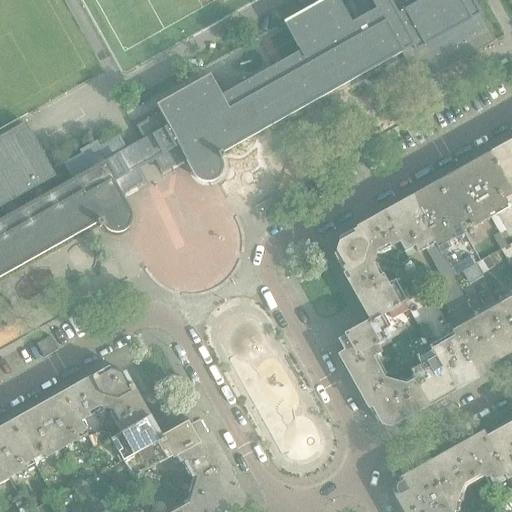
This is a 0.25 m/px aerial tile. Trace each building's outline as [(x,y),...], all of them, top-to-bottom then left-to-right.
[(221,154),(400,53),(413,76),(424,69),(429,78),(494,42),(471,0),(393,0),(389,3),(387,0),(369,0),(375,10),(351,24),(337,0),(323,0),(282,23),(299,53),(221,97),(209,75),(155,105),(160,114),(137,127),(144,140),(141,142),(151,160),(154,159),(162,172),(181,161),(182,162),(185,160),(193,175),(197,179),(201,182),(206,183),(209,182),(213,181),(217,178),(220,173),(221,169),(221,164),(219,160),(223,158),(221,154)] [(0,207),(54,177),(24,124),(0,137),(0,207)] [(0,277),(96,223),(99,228),(103,226),(106,229),(110,232),(114,233),(119,233),(124,231),(127,228),(130,224),(131,219),(130,214),(129,212),(120,196),(124,194),(123,193),(142,182),(135,170),(138,168),(127,147),(126,146),(123,147),(117,138),(98,148),(95,142),(80,151),(82,155),(64,165),(73,180),(0,220),(0,277)] [(511,144),(502,150),(498,150),(489,155),(511,196),(511,144)] [(503,201),(511,196),(489,155),(480,160),(478,163),(459,174),(449,180),(445,179),(436,185),(459,226),(467,221),(470,226),(488,216),(499,234),(492,238),(499,250),(507,246),(500,235),(505,232),(498,219),(491,214),(506,205),(503,201)] [(439,243),(453,235),(450,230),(459,226),(436,185),(427,190),(425,193),(396,209),(393,209),(381,215),(398,243),(405,255),(416,249),(418,254),(426,249),(444,282),(461,273),(447,248),(443,250),(439,243)] [(398,243),(381,215),(338,240),(339,243),(337,244),(336,248),(372,259),(374,251),(384,246),(386,249),(398,243)] [(375,276),(370,266),(372,259),(336,248),(335,252),(336,254),(333,256),(370,322),(379,318),(388,313),(404,304),(408,302),(398,284),(395,279),(384,285),(378,274),(375,276)] [(494,268),(488,258),(477,265),(482,275),(494,268)] [(401,278),(415,270),(404,266),(403,271),(405,274),(400,277),(401,278)] [(430,289),(419,268),(415,270),(401,278),(402,280),(412,274),(422,293),(430,289)] [(456,286),(452,278),(442,284),(446,292),(456,286)] [(478,309),(472,297),(465,301),(472,312),(478,309)] [(511,297),(499,305),(511,329),(511,297)] [(410,300),(408,302),(404,304),(408,311),(409,314),(415,310),(410,300)] [(392,320),(408,311),(404,304),(388,313),(392,320)] [(511,329),(499,305),(452,331),(478,376),(484,373),(486,368),(484,366),(511,351),(511,329)] [(376,346),(390,338),(379,318),(370,322),(345,336),(346,338),(342,340),(342,341),(347,351),(339,356),(348,372),(371,359),(380,354),(376,346)] [(429,404),(478,376),(452,331),(450,332),(453,337),(429,351),(430,353),(416,360),(419,366),(411,371),(429,404)] [(57,351),(50,337),(36,345),(43,358),(57,351)] [(399,350),(411,343),(407,337),(395,344),(399,350)] [(404,386),(391,382),(383,379),(371,359),(348,372),(368,407),(371,406),(380,422),(390,425),(402,418),(402,419),(429,404),(411,371),(409,371),(414,380),(404,386)] [(146,415),(132,390),(133,390),(124,373),(121,375),(120,373),(110,371),(109,371),(107,369),(91,378),(91,379),(64,394),(82,425),(92,419),(90,414),(98,409),(108,412),(110,413),(109,414),(115,424),(114,424),(118,431),(146,415)] [(86,431),(82,425),(64,394),(53,400),(51,403),(38,411),(60,450),(76,440),(75,438),(86,431)] [(60,450),(38,411),(25,418),(21,418),(11,424),(32,461),(41,456),(43,459),(60,450)] [(160,440),(146,415),(118,431),(120,434),(110,439),(113,446),(123,461),(130,457),(160,440)] [(511,423),(495,433),(491,433),(483,438),(504,475),(506,479),(505,479),(511,491),(511,423)] [(32,461),(11,424),(1,429),(0,430),(0,465),(7,479),(23,470),(21,467),(32,461)] [(177,453),(202,439),(195,426),(188,430),(185,426),(160,440),(130,457),(139,473),(166,476),(159,464),(177,453)] [(93,450),(110,441),(109,435),(99,432),(93,450)] [(504,475),(483,438),(481,434),(422,468),(434,490),(445,484),(459,491),(462,485),(481,475),(484,480),(491,476),(493,481),(504,475)] [(228,470),(209,436),(204,438),(202,439),(177,453),(182,462),(186,463),(195,479),(214,479),(227,472),(228,470)] [(80,468),(71,452),(64,456),(73,472),(80,468)] [(452,511),(453,505),(459,491),(445,484),(434,490),(422,468),(399,480),(395,497),(403,511),(452,511)] [(242,499),(227,472),(214,479),(195,479),(189,500),(201,503),(205,511),(231,511),(240,508),(242,499)] [(80,485),(74,489),(78,497),(93,489),(88,481),(80,485)] [(501,509),(495,498),(485,503),(501,509)] [(205,511),(201,503),(189,500),(187,505),(174,511),(205,511)]
